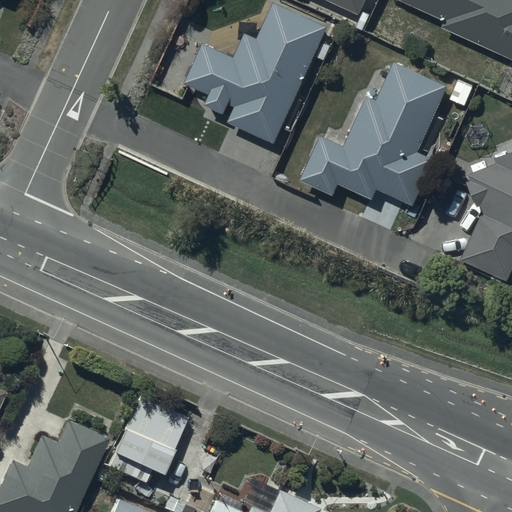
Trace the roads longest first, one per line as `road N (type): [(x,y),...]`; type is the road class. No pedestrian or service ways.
road 1 (secondary): [(511,469),(2,245)]
road 2 (residential): [(114,0),(2,245)]
